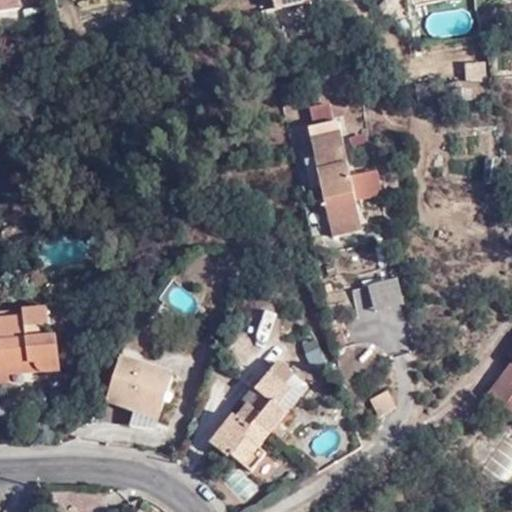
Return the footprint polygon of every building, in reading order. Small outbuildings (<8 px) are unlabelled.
[(0,0),(0,14),(11,13),(8,0),(0,0)] [(312,0),(276,0),(278,9),(313,2),(312,0)] [(485,63),(465,66),(467,82),(487,79),(485,63)] [(310,130),(333,238),(363,231),(357,200),(382,194),(378,173),(351,178),(339,123),(334,124),(330,106),(312,110),(316,128),(310,130)] [(401,305),(394,279),(365,287),(372,313),(401,305)] [(186,316),(198,300),(174,283),(162,299),(186,316)] [(0,370),(36,365),(38,375),(60,372),(54,335),(47,336),(43,311),(19,313),(21,322),(0,323),(0,370)] [(234,406),(212,429),(248,466),(267,450),(258,440),(315,384),(283,353),(255,380),(263,388),(252,399),(249,396),(237,408),(234,406)] [(172,375),(119,359),(106,400),(159,416),(172,375)] [(511,361),(487,395),(511,412),(511,361)] [(11,379),(38,375),(36,365),(0,370),(0,385),(12,384),(11,379)] [(391,390),(373,398),(382,414),(399,405),(391,390)]
